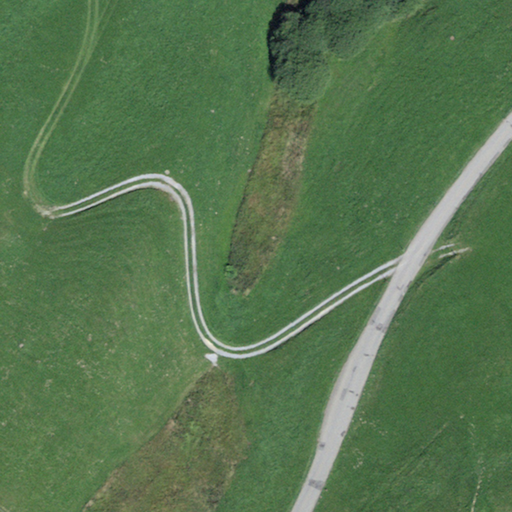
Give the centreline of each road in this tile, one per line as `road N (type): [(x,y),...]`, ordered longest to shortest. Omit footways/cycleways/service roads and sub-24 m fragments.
road 1 (track): [(111,36),(53,139),(50,196),(69,202),(154,171),(181,180),(195,196),(207,297),(226,331),(281,334),(415,259)]
road 2 (residential): [(511,128),(429,234),(383,315),(301,511)]
